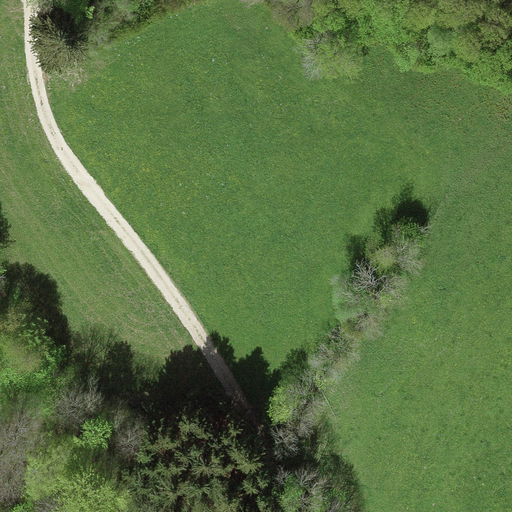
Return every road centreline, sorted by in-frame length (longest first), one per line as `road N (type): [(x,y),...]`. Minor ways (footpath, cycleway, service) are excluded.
road 1 (track): [(28,0),(35,91),(55,150),(203,348),(290,511)]
road 2 (track): [(278,489),(328,388),(419,248)]
